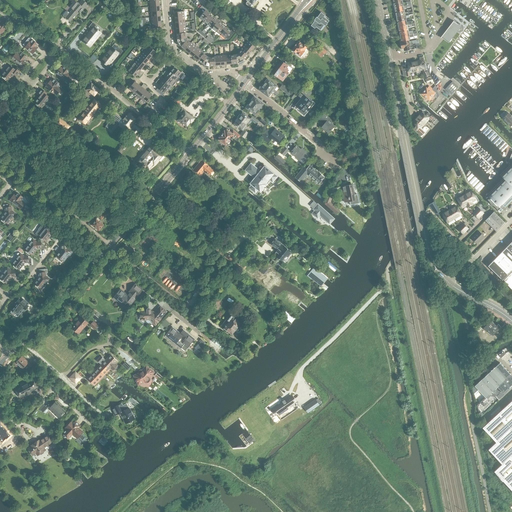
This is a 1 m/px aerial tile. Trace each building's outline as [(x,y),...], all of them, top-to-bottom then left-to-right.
[(81,11),(88,3),(83,0),(81,0),(79,3),(74,0),(73,0),(69,6),(73,9),(69,13),(67,10),(63,15),(70,21),(74,15),(75,16),(80,10),(81,11)] [(394,7),(395,12),(404,10),(404,8),(408,8),(407,7),(411,6),(410,3),(394,7)] [(199,17),(204,21),(210,13),(205,10),(207,8),(205,7),(203,9),(205,11),(199,17)] [(320,30),(324,25),(325,26),(328,22),(327,22),(329,20),(324,16),(325,15),(321,12),(317,17),(316,17),(314,20),(315,20),(311,25),(315,28),(316,27),(320,30)] [(204,21),(208,24),(214,17),(210,13),(204,21)] [(396,16),(397,21),(406,19),(406,18),(410,17),(410,16),(413,16),(412,13),(396,16)] [(208,24),(212,27),(218,20),(214,17),(208,24)] [(212,27),(216,31),(222,23),(218,20),(212,27)] [(453,21),(441,37),(449,42),(461,26),(453,21)] [(92,29),(83,40),(90,47),(101,33),(94,27),(96,25),(93,22),(89,27),(92,29)] [(216,31),(220,34),(227,27),(222,23),(216,31)] [(398,26),(399,31),(408,29),(408,28),(412,27),(412,26),(415,25),(414,23),(398,26)] [(227,27),(220,34),(225,38),(226,39),(230,38),(235,32),(231,29),(231,30),(227,27)] [(417,35),(416,33),(400,36),(401,41),(399,41),(400,41),(409,40),(410,39),(410,37),(414,37),(413,36),(417,35)] [(25,47),(33,54),(38,48),(35,45),(37,43),(32,39),(32,40),(29,38),(23,44),(25,46),(25,47)] [(180,45),(181,46),(186,39),(186,38),(177,39),(177,40),(176,41),(178,45),(180,45)] [(181,46),(185,50),(191,43),(186,39),(181,46)] [(248,40),(244,44),(251,50),(255,46),(248,40)] [(309,50),(311,47),(305,43),(304,45),(298,41),(292,49),(296,52),(296,53),(300,56),(304,50),(306,47),(309,50)] [(185,50),(189,53),(195,46),(191,42),(191,43),(185,50)] [(241,49),(248,55),(251,50),(244,44),(241,49)] [(148,45),(145,49),(155,58),(157,56),(154,53),(155,51),(148,45)] [(317,48),(324,54),(327,51),(320,45),(317,48)] [(189,53),(194,57),(199,49),(195,46),(189,53)] [(493,46),(479,61),(487,69),(501,54),(493,46)] [(120,55),(123,51),(120,48),(117,51),(112,47),(101,60),(108,66),(118,54),(120,55)] [(324,54),(317,48),(314,51),(321,57),(324,54)] [(145,49),(141,54),(148,60),(150,57),(153,60),(155,58),(145,49)] [(194,57),(198,60),(203,53),(204,52),(199,49),(194,57)] [(238,53),(244,59),(248,55),(241,49),(238,53)] [(14,60),(22,67),(27,61),(24,58),(26,56),(21,52),(21,53),(18,51),(13,58),(15,60),(14,60)] [(202,63),(208,56),(203,53),(198,60),(202,63)] [(141,54),(138,58),(148,66),(150,64),(147,62),(148,60),(141,54)] [(413,61),(415,71),(422,69),(422,72),(424,77),(429,75),(426,71),(425,71),(424,65),(425,64),(422,56),(419,57),(420,60),(413,61)] [(138,58),(134,62),(142,68),(143,66),(146,68),(148,66),(138,58)] [(281,60),(277,66),(287,74),(292,68),(281,60)] [(409,72),(415,71),(413,61),(407,62),(407,64),(404,65),(405,68),(404,69),(403,69),(402,70),(402,71),(403,74),(403,75),(404,76),(405,76),(406,75),(406,76),(409,75),(409,72)] [(134,62),(131,66),(141,75),(143,73),(140,70),(142,68),(134,62)] [(172,68),(171,70),(180,78),(185,73),(182,71),(181,72),(171,63),(169,65),(172,68)] [(16,76),(20,71),(15,67),(14,68),(9,64),(5,71),(2,75),(5,77),(4,78),(5,79),(6,78),(9,80),(12,76),(13,73),(16,76)] [(141,75),(131,66),(127,70),(135,76),(137,74),(140,76),(141,75)] [(287,74),(277,66),(272,73),(273,74),(273,75),(278,79),(279,78),(282,80),(287,74)] [(57,73),(67,81),(73,74),(70,71),(71,70),(66,67),(64,69),(62,67),(57,73)] [(165,70),(164,72),(176,82),(177,82),(178,81),(179,80),(180,80),(180,79),(180,78),(171,70),(169,73),(165,70)] [(165,76),(164,79),(171,85),(173,86),(176,82),(164,72),(162,74),(165,76)] [(159,78),(157,80),(168,89),(171,85),(164,79),(162,81),(159,78)] [(267,79),(263,84),(277,94),(279,93),(273,89),(276,86),(267,79)] [(51,80),(46,86),(54,92),(57,93),(62,87),(59,84),(60,84),(55,80),(54,82),(51,80)] [(168,89),(157,80),(155,82),(159,85),(157,87),(164,93),(168,89)] [(128,88),(133,92),(139,85),(135,81),(131,85),(129,83),(127,86),(129,88),(128,88)] [(452,81),(445,89),(451,94),(458,87),(452,81)] [(87,89),(94,95),(99,89),(91,83),(87,89)] [(133,92),(137,95),(145,85),(144,84),(141,86),(139,85),(133,92)] [(277,94),(263,84),(259,89),(268,96),(271,92),(276,96),(277,94)] [(279,88),(287,94),(290,90),(282,84),(279,88)] [(137,95),(141,99),(147,91),(145,90),(147,87),(145,85),(137,95)] [(433,89),(429,86),(427,89),(426,88),(421,94),(429,100),(433,95),(437,97),(438,95),(435,87),(433,89)] [(45,103),(50,98),(46,94),(47,93),(42,89),(38,93),(40,95),(39,98),(38,97),(35,101),(38,104),(37,104),(38,105),(39,105),(42,107),(45,103)] [(147,91),(141,99),(145,102),(146,101),(148,103),(150,100),(148,99),(151,95),(147,91)] [(296,105),(303,111),(312,101),(303,94),(300,97),(301,98),(296,105)] [(254,97),(250,102),(259,109),(263,103),(254,97)] [(102,106),(100,105),(100,104),(94,99),(79,118),(85,123),(86,122),(89,125),(92,121),(89,118),(91,115),(93,116),(94,116),(95,116),(102,106)] [(259,109),(250,102),(246,107),(252,111),(251,112),(254,114),(254,113),(255,114),(259,109)] [(179,119),(177,121),(182,124),(183,122),(187,125),(190,121),(191,122),(194,118),(185,111),(182,108),(179,112),(182,115),(179,119)] [(122,121),(121,122),(119,120),(117,123),(119,124),(127,131),(137,119),(132,115),(132,114),(130,112),(129,113),(129,112),(124,118),(126,120),(123,123),(122,121)] [(240,114),(237,117),(246,124),(250,118),(242,112),(240,115),(240,114)] [(321,127),(328,133),(334,125),(331,122),(333,120),(324,112),(318,119),(324,123),(321,127)] [(427,113),(425,115),(421,112),(417,117),(424,124),(429,119),(433,123),(437,119),(432,114),(430,116),(427,113)] [(511,116),(508,113),(502,119),(510,126),(511,124),(511,116)] [(246,124),(237,117),(235,121),(236,121),(234,123),(242,129),(246,124)] [(259,121),(253,117),(251,119),(257,124),(258,124),(256,127),(260,130),(264,125),(259,121)] [(416,125),(414,127),(421,135),(424,132),(420,129),(424,124),(417,117),(412,121),(416,125)] [(57,122),(65,129),(68,126),(60,119),(57,122)] [(262,135),(260,137),(267,143),(269,140),(272,137),(278,143),(284,135),(275,128),(272,132),(268,129),(262,135)] [(224,130),(221,133),(230,139),(232,136),(234,138),(235,136),(238,138),(240,135),(233,129),(231,132),(226,129),(225,131),(224,130)] [(244,129),(240,134),(245,138),(249,133),(244,129)] [(230,139),(221,133),(219,136),(220,137),(218,139),(225,145),(223,147),(228,151),(227,152),(232,156),(235,152),(231,148),(227,146),(229,144),(227,143),(230,139)] [(140,163),(138,165),(142,168),(143,166),(147,169),(148,167),(149,168),(153,164),(154,165),(159,159),(157,158),(160,154),(156,149),(157,147),(153,143),(137,161),(140,163)] [(290,152),(303,163),(309,155),(303,150),(302,151),(296,146),(290,152)] [(280,152),(284,156),(289,150),(284,147),(280,152)] [(499,212),(511,198),(511,151),(508,160),(508,161),(507,162),(507,163),(508,164),(508,165),(499,174),(503,178),(483,197),(499,212)] [(274,158),(282,165),(285,161),(278,155),(274,158)] [(210,175),(213,170),(207,165),(207,164),(201,159),(199,162),(200,163),(194,170),(200,175),(203,172),(201,171),(204,169),(207,171),(206,172),(208,173),(210,175)] [(307,169),(304,167),(301,170),(295,177),(301,182),(307,175),(318,184),(319,182),(321,184),(325,179),(323,177),(324,177),(310,165),(307,169)] [(253,184),(250,187),(255,191),(258,188),(260,190),(265,184),(264,183),(268,179),(269,178),(269,179),(270,178),(269,178),(273,174),(269,171),(269,170),(268,169),(268,170),(266,168),(265,167),(261,171),(260,172),(257,170),(255,172),(256,173),(254,176),(256,178),(255,179),(251,183),(253,184)] [(354,194),(352,184),(341,186),(344,202),(349,201),(350,205),(359,203),(357,194),(354,194)] [(471,191),(464,195),(470,205),(472,204),(471,202),(476,200),(471,191)] [(324,204),(336,214),(340,210),(331,202),(334,194),(329,192),(324,204)] [(28,202),(25,196),(23,197),(19,194),(17,196),(14,194),(9,200),(21,209),(25,204),(28,202)] [(470,205),(464,195),(456,199),(461,208),(466,205),(467,207),(470,205)] [(429,204),(432,209),(436,214),(441,211),(435,201),(429,204)] [(318,204),(314,209),(315,210),(314,212),(318,216),(320,215),(329,223),(334,219),(318,204)] [(11,220),(16,214),(11,210),(12,210),(11,206),(5,207),(6,211),(0,218),(3,220),(3,221),(4,221),(5,221),(7,223),(11,219),(11,220)] [(456,206),(449,210),(454,218),(461,214),(456,206)] [(454,218),(449,210),(441,214),(447,223),(454,218)] [(480,215),(475,210),(472,213),(477,218),(480,215)] [(485,220),(496,231),(504,222),(494,212),(485,220)] [(55,234),(54,228),(52,228),(52,227),(53,226),(47,222),(48,221),(47,221),(46,221),(45,220),(39,229),(42,232),(39,236),(42,238),(41,238),(42,239),(43,239),(46,241),(49,237),(51,234),(51,235),(55,234)] [(92,224),(99,230),(103,225),(96,220),(92,224)] [(471,238),(477,243),(484,236),(478,231),(471,238)] [(32,239),(31,238),(30,237),(29,237),(27,239),(28,240),(28,241),(30,242),(28,245),(25,249),(28,251),(27,252),(29,253),(29,252),(32,255),(35,250),(37,248),(41,247),(41,242),(37,242),(32,239)] [(274,255),(283,262),(284,262),(282,260),(286,256),(287,257),(292,252),(283,245),(274,238),(270,243),(278,249),(276,251),(277,252),(274,255)] [(59,260),(61,262),(63,260),(63,261),(67,257),(69,254),(70,255),(73,252),(67,248),(68,247),(67,245),(70,245),(69,241),(66,241),(66,244),(61,245),(62,249),(56,255),(57,256),(56,258),(58,259),(59,260)] [(131,245),(130,248),(125,244),(123,247),(123,248),(122,249),(130,255),(134,251),(132,250),(134,247),(131,245)] [(511,253),(506,247),(501,251),(511,261),(511,253)] [(511,261),(501,251),(497,256),(511,270),(511,269),(511,261)] [(25,262),(29,262),(28,256),(25,256),(24,257),(20,253),(19,253),(18,253),(17,253),(17,254),(16,255),(17,256),(15,259),(16,259),(12,263),(15,266),(16,267),(19,269),(23,265),(22,264),(24,262),(25,262)] [(497,256),(493,260),(507,274),(511,270),(497,256)] [(507,274),(493,260),(488,265),(502,279),(507,274)] [(269,265),(266,268),(263,266),(259,270),(265,275),(269,271),(269,270),(272,267),(269,265)] [(12,276),(16,276),(15,270),(12,270),(11,271),(7,267),(2,273),(3,273),(0,276),(0,277),(2,280),(3,281),(6,283),(10,279),(9,278),(11,276),(12,276)] [(307,275),(311,278),(313,276),(322,284),(327,278),(314,268),(310,272),(309,272),(307,275)] [(45,273),(48,273),(47,269),(44,269),(44,272),(39,272),(40,276),(34,283),(37,285),(37,286),(38,287),(38,286),(41,289),(45,285),(50,279),(45,275),(46,275),(45,273)] [(511,270),(503,279),(511,287),(511,270)] [(307,307),(300,301),(306,295),(294,285),(294,286),(287,280),(287,279),(282,275),(275,283),(276,284),(270,290),(275,294),(279,297),(281,294),(278,291),(282,285),(290,291),(289,292),(300,301),(297,305),(304,311),(307,307)] [(131,292),(128,296),(120,289),(114,297),(119,300),(125,304),(126,302),(130,305),(136,297),(142,290),(135,284),(129,291),(131,292)] [(217,297),(210,306),(217,311),(223,302),(217,297)] [(13,309),(12,310),(18,315),(19,313),(20,314),(23,311),(22,310),(28,303),(23,298),(22,298),(21,298),(16,304),(15,304),(12,308),(13,309)] [(147,309),(147,311),(140,312),(140,315),(140,319),(141,319),(149,319),(152,321),(152,322),(153,324),(154,323),(155,324),(161,318),(160,318),(165,311),(160,306),(154,313),(152,312),(150,311),(150,309),(149,309),(149,308),(148,308),(147,309)] [(38,307),(32,314),(36,318),(42,311),(38,307)] [(294,318),(285,311),(280,316),(289,324),(294,318)] [(241,328),(240,327),(238,325),(240,323),(229,314),(221,325),(231,334),(233,331),(235,333),(237,333),(239,333),(240,332),(241,331),(241,330),(241,328)] [(72,327),(79,333),(88,323),(81,317),(72,327)] [(483,327),(486,331),(488,330),(492,335),(501,327),(498,323),(496,325),(491,320),(483,327)] [(194,339),(188,334),(183,330),(180,334),(172,327),(166,335),(181,347),(184,344),(188,347),(194,339)] [(498,356),(502,360),(507,355),(503,351),(498,356)] [(118,366),(118,365),(115,363),(117,361),(110,354),(105,360),(104,359),(101,356),(97,360),(100,363),(101,364),(98,367),(105,374),(110,368),(113,371),(113,370),(114,370),(115,370),(116,369),(117,368),(117,367),(117,366),(118,366)] [(30,367),(32,365),(22,356),(21,356),(19,358),(19,359),(16,362),(22,368),(27,364),(30,367)] [(131,367),(126,361),(122,365),(128,370),(131,367)] [(495,366),(488,373),(485,370),(475,379),(478,382),(472,388),(474,393),(478,389),(485,397),(492,404),(499,398),(499,399),(509,390),(507,388),(511,383),(511,375),(499,362),(495,366)] [(138,384),(144,381),(145,381),(145,382),(145,383),(146,383),(147,383),(148,383),(149,383),(150,382),(151,381),(151,380),(151,379),(150,379),(150,378),(149,377),(153,372),(146,366),(142,371),(141,370),(140,370),(139,371),(139,372),(139,373),(134,375),(138,384)] [(107,376),(105,374),(98,367),(87,378),(94,385),(102,376),(104,377),(106,378),(107,376)] [(70,378),(75,383),(76,383),(81,378),(80,377),(76,373),(75,373),(70,377),(70,378)] [(30,391),(37,387),(33,380),(24,385),(24,384),(23,384),(22,384),(21,386),(16,389),(20,397),(25,394),(25,395),(30,392),(30,391)] [(278,415),(295,402),(290,395),(273,408),(278,415)] [(494,470),(511,490),(511,399),(482,427),(495,441),(492,445),(488,449),(501,463),(494,470)] [(51,405),(49,403),(42,410),(41,410),(44,413),(46,413),(48,410),(48,409),(49,408),(58,417),(65,411),(59,405),(60,405),(58,403),(58,404),(55,401),(51,405)] [(132,414),(129,408),(128,408),(126,403),(123,405),(122,403),(111,408),(115,415),(120,412),(126,422),(128,421),(128,422),(129,422),(130,422),(131,422),(131,421),(132,421),(132,420),(132,419),(133,418),(131,415),(132,414)] [(0,440),(2,443),(6,439),(7,439),(12,434),(8,431),(9,430),(3,425),(4,425),(0,420),(0,440)] [(77,438),(83,432),(78,427),(80,425),(74,420),(73,422),(71,421),(66,427),(67,428),(62,434),(67,439),(72,433),(77,438)] [(48,446),(53,443),(48,435),(39,441),(38,440),(31,445),(32,446),(28,449),(32,455),(36,452),(38,455),(45,450),(43,447),(47,445),(48,446)]
